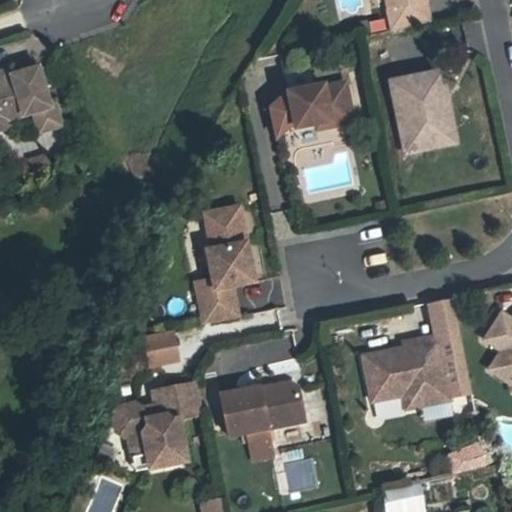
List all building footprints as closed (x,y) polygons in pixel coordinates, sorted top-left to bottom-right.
[(385,0),(392,31),(429,23),(424,0),(385,0)] [(356,33),(369,30),(368,22),(354,25),(356,33)] [(38,67),(7,76),(0,78),(0,122),(7,120),(33,113),(39,133),(61,126),(55,106),(50,107),(38,67)] [(296,128),(316,124),(330,121),(331,126),(353,121),(345,83),(324,87),(323,86),(314,88),(310,68),(284,73),(289,93),(272,108),(278,137),(294,121),(296,128)] [(429,130),(447,126),(439,89),(436,73),(390,82),(405,153),(433,147),(429,130)] [(439,89),(447,126),(452,125),(444,88),(439,89)] [(7,120),(0,122),(0,130),(9,128),(7,120)] [(317,129),(331,126),(330,121),(316,124),(317,129)] [(452,125),(447,126),(429,130),(433,147),(455,143),(452,125)] [(44,156),(30,161),(34,175),(49,171),(44,156)] [(254,282),(249,256),(246,257),(243,245),(247,244),(239,207),(205,214),(212,250),(207,251),(213,279),(196,283),(205,325),(239,318),(232,287),(254,282)] [(438,341),(460,336),(452,301),(431,305),(438,341)] [(490,370),(510,383),(511,382),(511,320),(502,314),(485,340),(502,351),(490,370)] [(145,339),(150,366),(177,360),(172,334),(145,339)] [(372,401),(403,395),(416,392),(419,406),(451,399),(450,395),(471,391),(460,336),(438,341),(363,356),(372,401)] [(179,419),(203,414),(197,382),(152,392),(156,408),(143,411),(143,409),(135,404),(117,408),(112,415),(116,433),(123,438),(128,437),(133,459),(147,456),(150,469),(187,461),(179,419)] [(292,382),(276,385),(272,392),(261,394),(260,389),(260,387),(220,395),(229,437),(248,433),(253,460),(274,456),(268,429),(306,422),(299,387),(292,382)] [(272,392),(276,385),(260,389),(261,394),(272,392)] [(406,409),(419,406),(416,392),(403,395),(406,409)] [(136,472),(150,469),(147,456),(133,459),(136,472)] [(425,511),(421,486),(383,493),(386,511),(425,511)] [(204,511),(223,511),(221,500),(203,503),(204,511)]
